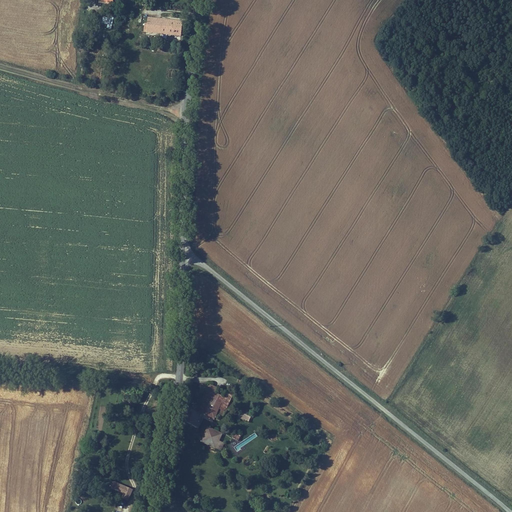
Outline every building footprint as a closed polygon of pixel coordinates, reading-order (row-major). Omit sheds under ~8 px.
[(107,25),(106,28),(112,29),(114,17),(103,16),(102,24),(107,25)] [(146,33),(158,34),(160,21),(147,20),(146,33)] [(160,21),(158,34),(181,37),(182,23),(160,21)] [(230,408),(235,398),(204,384),(196,400),(202,403),(198,412),(213,420),(217,412),(220,414),(224,406),(230,408)] [(202,419),(182,409),(180,421),(197,429),(199,425),(202,419)] [(239,412),(236,417),(246,423),(249,418),(239,412)] [(201,442),(214,448),(220,435),(207,429),(201,442)] [(234,433),(231,439),(236,442),(239,436),(234,433)] [(119,497),(128,501),(133,489),(113,481),(110,488),(120,493),(119,497)] [(93,495),(92,498),(98,500),(97,504),(102,505),(104,498),(93,495)]
